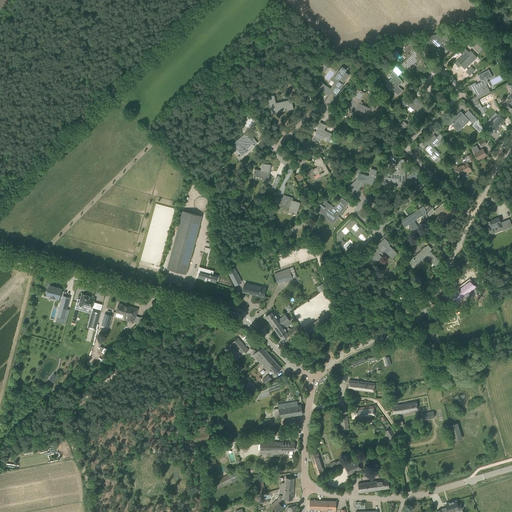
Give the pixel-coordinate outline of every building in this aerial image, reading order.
[(450,39),(449,38),(448,37),(447,37),(446,37),(445,37),(442,35),(441,36),(438,33),(428,35),(423,40),(431,48),(434,46),(433,45),(434,43),(440,50),(439,51),(442,55),(445,51),(446,52),(449,48),(450,49),(452,46),(448,43),(449,42),(450,41),(450,39)] [(462,55),(461,56),(455,63),(459,67),(460,65),(464,69),(473,61),(471,60),(476,55),(470,50),(469,51),(465,48),(473,40),(470,37),(463,45),(458,50),(462,55)] [(401,64),(400,64),(405,69),(407,67),(410,70),(415,65),(416,66),(417,65),(416,64),(418,62),(416,61),(421,56),(414,49),(419,45),(413,39),(413,40),(404,49),(408,52),(407,53),(408,54),(409,53),(411,55),(401,65),(401,64)] [(390,75),(392,78),(389,81),(390,83),(387,87),(390,90),(392,89),(397,95),(397,96),(403,90),(400,88),(398,86),(402,82),(397,76),(402,72),(395,65),(390,70),(392,72),(391,73),(391,74),(390,75)] [(332,80),(335,82),(330,88),(320,81),(316,87),(329,96),(331,93),(336,95),(344,84),(343,83),(349,74),(345,72),(347,69),(342,66),(332,80)] [(471,67),(466,71),(469,75),(475,70),(471,67)] [(480,98),(486,95),(485,94),(490,92),(486,84),(489,82),(487,79),(492,76),(488,69),(477,75),(481,81),(476,84),(475,82),(468,86),(470,90),(472,89),(474,94),(476,93),(478,98),(480,98)] [(355,109),(354,112),(366,118),(369,114),(373,116),(380,102),(374,99),(370,108),(360,103),(365,92),(357,89),(348,107),(349,107),(355,109)] [(267,96),(271,114),(293,109),(291,99),(276,102),(274,95),(267,96)] [(399,104),(402,108),(403,106),(406,109),(410,106),(417,112),(418,111),(422,114),(429,108),(424,103),(423,105),(414,96),(409,100),(406,97),(399,104)] [(475,105),(480,114),(484,112),(479,103),(475,105)] [(450,124),(451,125),(458,132),(469,120),(472,123),(477,119),(468,110),(464,115),(460,111),(454,118),(453,116),(448,121),(451,124),(450,124)] [(249,114),(242,123),(248,129),(256,122),(249,114)] [(498,114),(493,120),(500,126),(503,121),(505,120),(498,114)] [(488,124),(484,128),(486,132),(488,130),(490,132),(494,128),(496,130),(498,127),(500,126),(493,120),(489,124),(489,125),(488,124)] [(315,141),(314,142),(318,143),(321,138),(330,142),(334,134),(324,130),(326,125),(320,122),(312,140),(315,141)] [(246,152),(245,150),(252,144),(253,146),(257,143),(248,131),(232,145),(235,149),(236,148),(242,155),(246,152)] [(428,145),(424,149),(430,155),(429,157),(432,160),(436,156),(438,157),(440,154),(433,147),(434,146),(433,145),(439,140),(442,136),(440,134),(436,137),(434,135),(426,142),(428,145)] [(478,142),(481,147),(487,143),(484,138),(478,142)] [(471,147),(478,160),(486,155),(482,148),(479,150),(476,145),(471,147)] [(467,163),(461,166),(456,168),(459,174),(466,170),(468,173),(471,171),(467,163),(473,160),(470,154),(464,157),(467,163)] [(452,162),(450,163),(453,170),(455,169),(455,168),(456,166),(453,162),(459,159),(457,155),(451,158),(452,162)] [(318,167),(307,172),(311,178),(321,173),(322,175),(329,172),(321,157),(314,160),(318,167)] [(381,181),(382,182),(381,183),(384,186),(387,183),(385,181),(385,179),(398,179),(398,187),(405,187),(405,159),(396,159),(396,164),(398,164),(398,172),(385,172),(385,176),(383,176),(383,179),(382,179),(382,180),(381,180),(381,181)] [(368,175),(360,173),(363,163),(358,162),(355,172),(358,173),(356,179),(347,188),(354,194),(359,190),(359,189),(359,188),(361,186),(362,186),(363,186),(364,186),(364,185),(365,183),(372,185),(377,170),(371,168),(368,175)] [(263,179),(268,180),(270,165),(262,163),(261,170),(255,169),(254,175),(260,176),(259,177),(263,178),(263,179)] [(295,176),(298,181),(303,178),(300,173),(295,176)] [(288,212),(296,215),(300,203),(292,200),(293,198),(284,195),(283,198),(277,196),(274,203),(289,208),(288,212)] [(324,209),(322,212),(327,216),(325,218),(332,224),(336,219),(338,220),(339,218),(337,217),(338,215),(339,216),(346,206),(340,201),(335,208),(325,200),(322,205),(320,204),(320,205),(324,208),(324,209)] [(438,220),(439,220),(442,223),(442,222),(443,224),(453,214),(447,208),(448,207),(443,202),(435,211),(432,209),(427,214),(429,216),(434,211),(437,214),(438,214),(441,217),(438,220)] [(417,231),(417,230),(419,229),(414,221),(422,215),(424,219),(428,216),(425,213),(426,212),(424,206),(401,221),(404,227),(408,224),(414,233),(417,231)] [(167,269),(186,274),(202,216),(182,210),(167,269)] [(486,222),(489,229),(495,227),(497,232),(508,227),(505,219),(494,223),(493,219),(486,222)] [(360,228),(356,224),(357,223),(355,220),(354,220),(353,220),(352,220),(351,220),(337,235),(336,241),(342,246),(345,243),(341,238),(349,230),(350,231),(350,230),(351,228),(355,232),(353,234),(362,243),(367,238),(362,232),(365,230),(364,229),(364,230),(361,227),(360,228)] [(392,258),(397,253),(390,246),(389,245),(390,243),(385,238),(372,251),(375,254),(370,259),(375,263),(382,256),(380,255),(385,251),(392,258)] [(420,251),(420,252),(417,254),(409,260),(413,267),(421,261),(427,257),(435,265),(439,261),(429,251),(431,249),(427,245),(425,246),(420,251)] [(274,273),(277,283),(285,280),(286,282),(293,280),(293,278),(297,277),(293,267),(274,273)] [(199,268),(196,277),(198,278),(197,278),(204,280),(206,281),(207,280),(216,283),(217,277),(212,276),(211,275),(211,274),(210,274),(210,275),(208,274),(209,271),(199,268)] [(234,268),(228,272),(232,280),(233,280),(239,277),(234,268)] [(454,293),(452,297),(456,302),(474,288),(469,281),(460,288),(460,289),(459,290),(458,289),(454,293)] [(319,291),(325,288),(323,283),(316,286),(319,291)] [(245,284),(243,292),(259,295),(260,291),(261,290),(260,290),(261,287),(245,284)] [(47,295),(48,295),(57,298),(59,298),(59,297),(62,298),(57,316),(64,318),(69,298),(63,296),(64,291),(61,291),(61,289),(49,285),(47,295)] [(80,300),(78,299),(76,305),(77,305),(80,306),(81,307),(81,306),(88,308),(88,309),(91,310),(94,299),(89,297),(89,296),(88,297),(86,296),(87,295),(82,294),(80,300)] [(134,323),(138,309),(129,306),(129,307),(122,305),(122,304),(119,303),(119,304),(118,304),(116,312),(124,315),(128,316),(126,321),(134,323)] [(92,313),(88,327),(95,329),(101,310),(93,308),(92,311),(92,313)] [(290,320),(285,314),(279,319),(273,310),(265,316),(282,340),(290,334),(283,325),(287,322),(290,320)] [(105,313),(101,325),(109,327),(112,316),(105,313)] [(317,320),(319,324),(332,317),(330,313),(322,317),(321,317),(322,319),(318,321),(318,320),(317,320)] [(454,316),(447,321),(451,325),(457,321),(454,316)] [(59,340),(62,329),(54,326),(50,337),(59,340)] [(248,349),(239,337),(226,348),(230,352),(233,349),(239,357),(248,349)] [(256,352),(258,355),(255,357),(267,370),(270,368),(275,374),(281,368),(262,346),(256,352)] [(352,367),(366,361),(364,357),(350,363),(352,367)] [(268,374),(262,380),(266,384),(272,378),(268,374)] [(336,381),(346,382),(347,375),(337,374),(336,381)] [(348,389),(374,392),(375,383),(349,380),(348,389)] [(279,408),(273,409),(274,419),(303,414),(301,405),(298,405),(297,401),(278,404),(279,408)] [(392,406),(393,415),(418,410),(416,401),(392,406)] [(351,408),(352,418),(374,415),(373,406),(351,408)] [(340,422),(341,430),(349,429),(348,421),(340,422)] [(210,438),(210,437),(214,436),(212,427),(208,428),(207,426),(191,430),(191,431),(186,432),(188,443),(194,442),(210,438)] [(250,427),(251,435),(269,433),(268,430),(263,430),(262,426),(250,427)] [(395,436),(390,428),(385,432),(390,439),(395,436)] [(294,442),(289,442),(289,441),(260,441),(260,454),(288,454),(288,451),(294,451),(294,442)] [(310,454),(317,475),(324,472),(317,452),(310,454)] [(329,464),(331,469),(342,465),(340,460),(329,464)] [(345,465),(346,466),(345,466),(349,474),(362,468),(358,460),(350,464),(350,463),(345,465)] [(206,484),(210,492),(241,478),(238,470),(206,484)] [(279,492),(283,492),(283,495),(278,495),(278,499),(271,504),(277,511),(282,507),(278,502),(281,500),(281,499),(292,499),(294,478),(284,478),(284,482),(281,482),(281,484),(279,484),(279,492)] [(358,483),(359,492),(389,488),(388,479),(358,483)] [(321,510),(321,511),(326,511),(327,510),(336,510),(336,501),(310,500),(309,509),(321,510)] [(448,503),(449,504),(447,504),(447,503),(446,504),(448,511),(450,511),(455,511),(462,509),(461,508),(462,508),(461,504),(460,505),(460,504),(457,505),(456,501),(448,503)]
